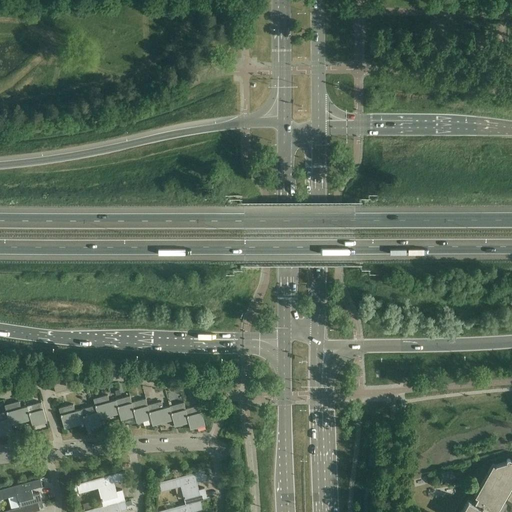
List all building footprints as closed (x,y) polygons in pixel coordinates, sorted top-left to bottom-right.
[(54,388),(66,384),(65,378),(53,381),(54,388)] [(68,390),(66,384),(54,388),(56,393),(68,390)] [(119,414),(115,400),(110,402),(108,395),(93,399),(95,406),(99,419),(119,414)] [(135,416),(132,403),(130,396),(115,400),(119,414),(121,420),(135,417),(135,416)] [(151,419),(148,406),(146,399),(132,403),(135,416),(135,417),(137,423),(151,419)] [(31,420),(27,407),(21,408),(19,401),(5,405),(7,412),(10,425),(11,425),(31,420)] [(173,420),(169,407),(163,408),(161,402),(148,406),(151,419),(152,426),(173,420)] [(47,423),(42,403),(27,407),(31,420),(32,427),(47,423)] [(189,423),(186,409),(184,403),(169,407),(173,420),(175,427),(189,423)] [(85,423),(81,410),(75,411),(74,405),(59,409),(64,429),(85,423)] [(99,419),(95,406),(81,410),(85,423),(87,430),(101,426),(99,419)] [(205,426),(199,406),(186,409),(189,423),(191,429),(205,426)] [(10,425),(7,412),(0,413),(0,435),(13,432),(11,425),(10,425)] [(511,460),(511,461),(511,460),(510,460),(510,459),(509,459),(508,459),(508,460),(507,460),(507,461),(507,462),(496,465),(496,466),(493,464),(475,497),(477,498),(474,503),(468,500),(461,511),(497,511),(511,486),(511,460)] [(197,482),(206,479),(203,470),(159,482),(161,491),(180,486),(185,505),(201,501),(208,499),(205,488),(199,490),(197,482)] [(114,484),(123,481),(123,479),(127,478),(125,473),(121,474),(121,472),(77,485),(77,483),(71,484),(73,494),(79,492),(79,493),(98,488),(103,506),(125,500),(122,490),(116,492),(114,484)] [(31,489),(42,486),(40,479),(0,489),(0,499),(16,495),(20,507),(38,502),(42,501),(40,493),(33,495),(31,489)] [(116,511),(120,511),(128,509),(125,500),(103,506),(81,511),(116,511)] [(194,511),(203,509),(201,501),(185,505),(157,511),(194,511)] [(38,502),(20,507),(0,511),(31,511),(40,510),(38,502)]
